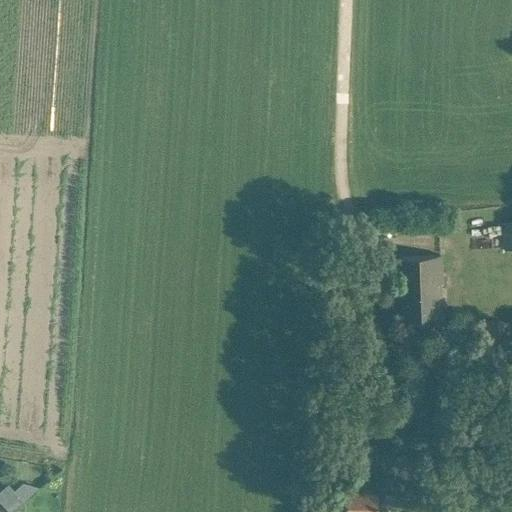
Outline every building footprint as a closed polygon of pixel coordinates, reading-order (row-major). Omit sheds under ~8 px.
[(511,222),(501,224),(504,250),(511,249),(511,222)] [(420,256),(400,256),(403,322),(423,321),(441,320),(440,304),(440,296),(443,296),(442,255),(420,256)] [(339,434),(319,434),(318,454),(338,455),(339,434)] [(14,490),(1,502),(9,511),(12,511),(24,502),(14,490)] [(344,511),(376,511),(377,492),(345,491),(344,511)]
